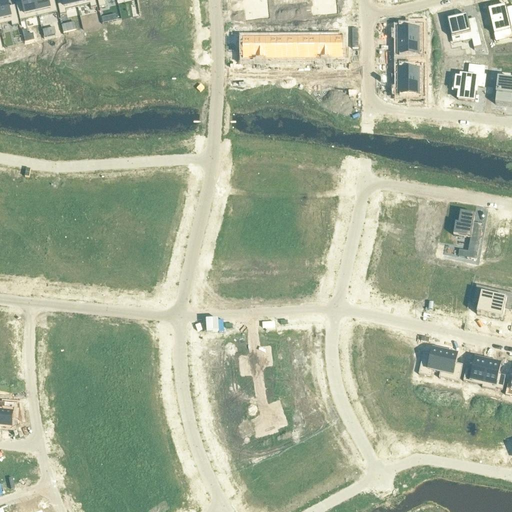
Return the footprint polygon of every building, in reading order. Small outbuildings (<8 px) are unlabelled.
[(0,0),(0,26),(12,24),(12,29),(19,27),(16,12),(10,13),(9,9),(6,0),(1,0),(0,0)] [(23,8),(17,9),(20,23),(39,19),(34,0),(21,0),(22,4),(23,8)] [(48,0),(34,0),(39,19),(57,14),(55,2),(49,4),(48,0)] [(56,0),(60,18),(67,16),(66,12),(78,9),(75,0),(56,0)] [(75,0),(78,9),(90,7),(91,11),(97,9),(95,0),(75,0)] [(97,0),(99,10),(106,8),(105,2),(114,0),(97,0)] [(172,0),(160,0),(162,17),(186,15),(185,10),(186,10),(185,10),(185,3),(172,4),(172,0)] [(265,0),(244,0),(245,10),(266,8),(265,0)] [(335,3),(314,5),(315,16),(336,14),(335,3)] [(266,8),(245,10),(247,20),(267,18),(266,8)] [(506,9),(489,13),(494,37),(507,34),(508,36),(511,35),(511,18),(508,19),(506,9)] [(186,15),(162,17),(162,18),(167,17),(168,29),(163,30),(164,36),(176,35),(175,29),(187,27),(186,15)] [(469,27),(467,17),(447,22),(452,40),(461,37),(463,44),(472,42),(474,50),(482,48),(477,26),(469,27)] [(398,32),(398,45),(423,45),(423,26),(410,26),(410,32),(398,32)] [(33,36),(28,37),(27,32),(22,33),(25,44),(35,42),(33,36)] [(164,40),(164,58),(188,58),(188,54),(188,53),(188,47),(188,46),(176,46),(176,40),(164,40)] [(331,42),(331,62),(342,62),(342,41),(331,42)] [(244,42),(244,63),(255,63),(255,42),(244,42)] [(255,42),(255,63),(256,63),(266,63),(266,62),(266,42),(255,42)] [(266,42),(266,62),(277,62),(277,42),(266,42)] [(277,42),(277,62),(288,62),(287,42),(277,42)] [(287,42),(288,62),(298,62),(298,42),(287,42)] [(298,42),(298,62),(309,62),(309,42),(298,42)] [(309,42),(309,62),(320,62),(320,42),(309,42)] [(320,42),(320,62),(330,62),(331,62),(331,42),(320,42)] [(398,45),(398,58),(411,58),(411,64),(423,64),(423,45),(398,45)] [(164,58),(164,77),(176,77),(176,71),(188,71),(188,70),(188,58),(164,58)] [(398,72),(398,85),(423,85),(423,66),(410,66),(410,72),(398,72)] [(454,80),(453,93),(459,93),(458,102),(474,104),(475,95),(476,95),(477,89),(484,90),(485,78),(483,78),(484,70),(470,68),(469,79),(461,78),(461,81),(454,80)] [(511,83),(498,82),(495,106),(511,108),(511,83)] [(398,85),(399,98),(411,98),(411,104),(424,104),(423,85),(398,85)] [(287,174),(286,185),(287,185),(297,186),(299,167),(289,165),(288,165),(287,174)] [(233,166),(230,186),(242,187),(245,168),(233,166)] [(299,167),(297,186),(307,187),(310,168),(299,167)] [(245,168),(242,187),(253,189),(255,170),(245,168)] [(310,168),(307,187),(318,189),(321,170),(310,168)] [(255,170),(253,189),(263,190),(266,171),(255,170)] [(321,170),(318,189),(329,190),(331,171),(321,170)] [(266,171),(263,190),(274,192),(277,172),(266,171)] [(331,171),(329,190),(341,192),(343,173),(331,171)] [(277,172),(274,192),(285,193),(287,185),(286,185),(287,174),(277,172)] [(0,176),(0,208),(11,209),(13,189),(5,188),(5,177),(0,176)] [(38,191),(39,181),(26,179),(23,203),(36,205),(35,215),(45,216),(47,192),(38,191)] [(56,192),(55,203),(59,204),(59,207),(70,208),(69,219),(81,221),(83,199),(75,198),(76,184),(61,183),(60,193),(56,192)] [(153,184),(149,202),(174,208),(177,196),(163,193),(165,187),(153,184)] [(109,214),(111,188),(96,186),(95,202),(89,201),(87,217),(94,218),(95,212),(109,214)] [(149,202),(144,219),(156,222),(158,216),(171,219),(174,208),(149,202)] [(392,211),(389,222),(414,229),(419,211),(407,208),(405,214),(392,211)] [(455,225),(453,238),(470,240),(468,254),(467,261),(476,262),(482,229),(473,228),(474,225),(475,217),(460,214),(458,226),(455,225)] [(511,223),(498,221),(495,239),(503,241),(502,246),(511,247),(511,223)] [(389,222),(386,234),(399,237),(398,243),(409,246),(414,229),(389,222)] [(272,249),(271,260),(281,262),(284,242),(273,241),(272,249)] [(217,242),(215,261),(227,263),(229,244),(218,242),(217,242)] [(284,242),(281,262),(292,263),(295,244),(284,242)] [(229,244),(227,263),(237,264),(240,245),(229,244)] [(295,244),(292,263),(303,264),(305,245),(295,244)] [(240,245),(237,264),(248,266),(251,247),(240,245)] [(305,245),(303,264),(313,266),(316,247),(305,245)] [(137,246),(133,264),(158,270),(161,258),(148,255),(149,249),(137,246)] [(445,248),(439,246),(436,258),(443,259),(445,248)] [(251,247),(248,266),(259,267),(261,248),(251,247)] [(316,247),(313,266),(325,268),(328,248),(316,247)] [(261,248),(259,267),(269,269),(270,269),(271,260),(272,249),(261,248)] [(0,255),(0,277),(10,278),(12,257),(0,255)] [(12,257),(10,278),(25,280),(26,272),(38,273),(39,260),(12,257)] [(43,260),(41,273),(53,275),(53,283),(68,284),(70,263),(43,260)] [(379,263),(376,275),(396,280),(399,268),(404,270),(405,263),(393,260),(392,266),(379,263)] [(70,263),(68,284),(82,286),(83,278),(95,279),(97,265),(70,263)] [(133,264),(128,281),(140,284),(142,278),(155,281),(158,270),(133,264)] [(376,275),(373,286),(386,289),(384,296),(396,299),(398,292),(393,291),(396,280),(376,275)] [(434,282),(431,295),(437,296),(436,299),(435,307),(447,310),(452,286),(434,282)] [(452,286),(447,310),(459,312),(464,291),(452,288),(452,286)] [(476,288),(473,301),(480,303),(477,316),(490,319),(496,292),(476,288)] [(511,295),(496,292),(490,319),(502,322),(505,308),(511,309),(511,295)] [(0,345),(12,347),(14,323),(0,321),(0,345)] [(46,329),(46,350),(62,350),(62,357),(74,357),(74,350),(69,350),(69,334),(55,334),(55,329),(46,329)] [(299,334),(278,336),(279,347),(300,345),(299,334)] [(134,337),(123,337),(123,344),(128,344),(129,356),(150,355),(149,342),(135,343),(134,337)] [(228,338),(208,340),(209,351),(230,349),(228,338)] [(376,352),(363,354),(364,366),(385,363),(383,351),(388,350),(387,344),(375,346),(376,352)] [(300,345),(279,347),(280,357),(301,355),(300,345)] [(230,349),(209,351),(210,361),(231,359),(230,349)] [(422,361),(419,377),(431,379),(433,373),(440,375),(439,380),(445,354),(432,352),(430,363),(422,361)] [(445,354),(439,380),(459,385),(462,370),(455,369),(458,357),(445,354)] [(129,368),(124,368),(125,375),(136,374),(136,368),(150,367),(150,355),(129,356),(129,368)] [(301,355),(280,357),(281,367),(302,365),(301,355)] [(231,359),(210,361),(211,371),(232,369),(231,359)] [(466,371),(463,383),(482,388),(482,389),(482,390),(488,364),(475,361),(473,373),(466,371)] [(61,371),(47,373),(49,389),(68,387),(67,371),(73,370),(72,363),(61,364),(61,371)] [(385,363),(364,366),(366,377),(380,375),(380,382),(393,380),(392,373),(387,374),(385,363)] [(488,364),(482,390),(495,392),(495,390),(502,392),(505,378),(499,377),(501,367),(488,364)] [(302,365),(281,367),(282,378),(303,376),(302,365)] [(232,369),(211,371),(212,381),(233,379),(232,369)] [(233,379),(212,381),(213,391),(234,389),(233,379)] [(303,380),(283,387),(287,397),(306,390),(303,380)] [(137,386),(126,388),(127,394),(131,393),(133,405),(154,402),(152,390),(138,392),(137,386)] [(234,389),(213,391),(214,402),(235,400),(234,389)] [(306,390),(287,397),(290,407),(310,400),(306,390)] [(390,404),(378,411),(384,421),(402,411),(397,401),(401,399),(398,393),(387,399),(390,404)] [(457,405),(467,407),(468,400),(459,398),(457,405)] [(310,400),(290,407),(294,416),(313,409),(310,400)] [(135,417),(130,418),(131,424),(143,423),(142,417),(156,415),(154,402),(133,405),(135,417)] [(68,412),(52,414),(55,435),(65,433),(64,429),(78,426),(75,411),(80,410),(78,403),(67,405),(68,412)] [(0,412),(0,430),(12,431),(13,421),(21,422),(19,406),(5,404),(4,413),(0,412)] [(235,405),(215,412),(219,422),(239,415),(235,405)] [(313,409),(294,416),(297,426),(317,419),(313,409)] [(402,411),(384,421),(389,432),(401,425),(404,431),(415,425),(412,419),(408,422),(402,411)] [(239,415),(219,422),(222,432),(242,424),(239,415)] [(317,419),(297,426),(301,436),(320,429),(317,419)] [(242,424),(222,432),(226,441),(246,434),(242,424)] [(438,433),(436,447),(457,451),(459,441),(465,442),(467,430),(456,428),(455,436),(438,433)] [(246,434),(226,441),(230,451),(249,444),(246,434)] [(479,438),(477,454),(484,456),(484,457),(490,458),(490,456),(498,458),(500,448),(508,450),(510,436),(499,434),(497,441),(479,438)] [(146,435),(135,438),(137,444),(141,443),(145,455),(165,449),(162,437),(148,441),(146,435)] [(75,452),(60,456),(65,476),(74,474),(73,469),(86,466),(83,451),(87,449),(85,442),(74,445),(75,452)] [(249,444),(230,451),(233,460),(253,453),(249,444)] [(148,466),(143,467),(145,474),(156,471),(155,465),(169,461),(165,449),(145,455),(148,466)] [(253,453),(233,460),(237,470),(256,463),(253,453)] [(337,454),(327,460),(337,478),(347,472),(337,454)] [(327,460),(317,465),(327,483),(337,478),(327,460)] [(307,468),(318,488),(327,483),(317,465),(308,470),(307,468)] [(307,468),(297,473),(308,493),(318,488),(307,468)] [(297,473),(288,478),(299,499),(308,493),(297,473)] [(279,483),(278,483),(289,504),(299,499),(288,478),(287,479),(290,483),(281,487),(279,483)] [(85,491),(71,497),(77,511),(96,505),(90,490),(96,488),(94,481),(83,485),(85,491)] [(161,483),(151,488),(154,494),(158,492),(163,503),(182,493),(177,482),(164,488),(161,483)] [(278,483),(269,489),(280,509),(289,504),(278,483)] [(269,489),(259,494),(269,511),(274,511),(280,509),(269,489)] [(182,493),(163,503),(167,511),(174,511),(175,511),(188,505),(182,493)] [(269,511),(259,494),(249,499),(256,511),(269,511)]
